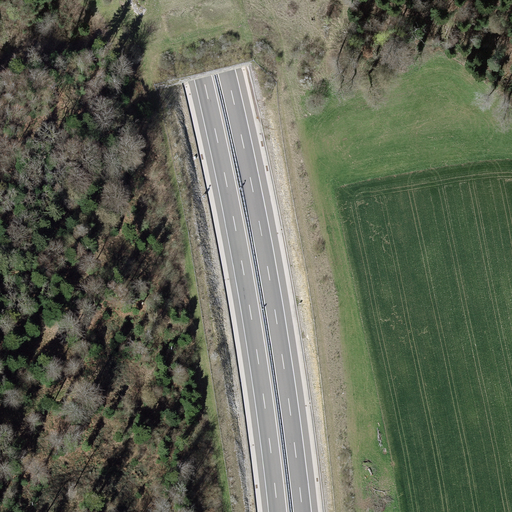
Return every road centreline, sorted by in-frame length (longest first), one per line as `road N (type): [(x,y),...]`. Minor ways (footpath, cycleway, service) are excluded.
road 1 (motorway): [(182,0),(244,275),(277,511)]
road 2 (motorway): [(301,511),(268,272),(209,0)]
